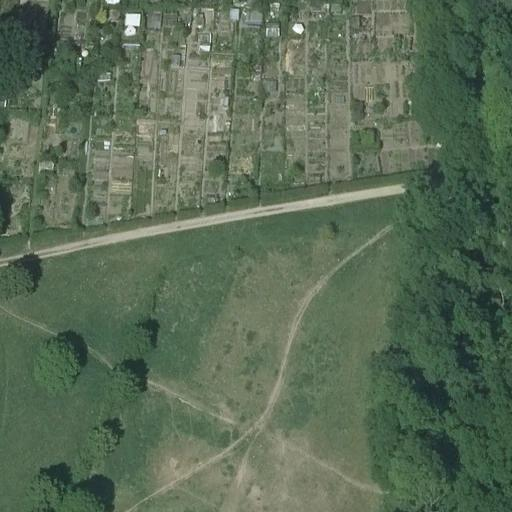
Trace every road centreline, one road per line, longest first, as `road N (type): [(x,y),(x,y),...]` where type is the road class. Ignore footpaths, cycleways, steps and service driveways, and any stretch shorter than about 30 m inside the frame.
road 1 (track): [(459,180),(0,262)]
road 2 (track): [(414,511),(429,451),(459,180)]
road 3 (track): [(435,0),(459,180)]
